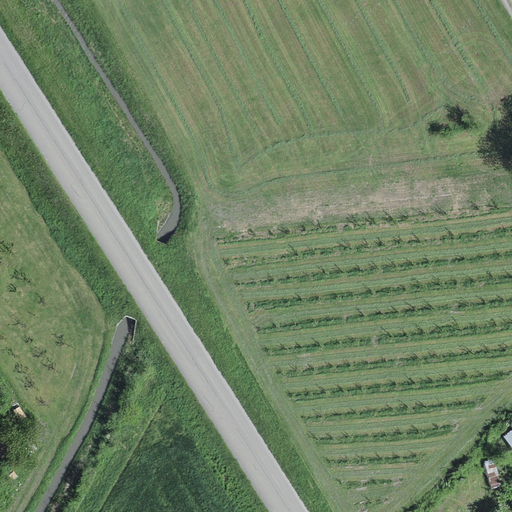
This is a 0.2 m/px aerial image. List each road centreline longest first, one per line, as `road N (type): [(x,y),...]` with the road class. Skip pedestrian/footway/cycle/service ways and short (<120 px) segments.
road 1 (unclassified): [(0,55),(288,511)]
road 2 (track): [(15,511),(71,405),(81,364)]
